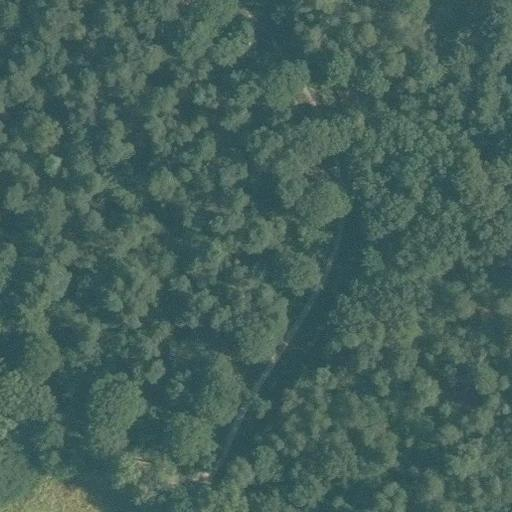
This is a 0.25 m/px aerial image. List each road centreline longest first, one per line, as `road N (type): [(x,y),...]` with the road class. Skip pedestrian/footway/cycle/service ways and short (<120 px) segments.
road 1 (track): [(191,500),(311,302),(335,245),(339,210),(315,116)]
road 2 (track): [(191,500),(0,386)]
road 3 (track): [(315,116),(234,0)]
